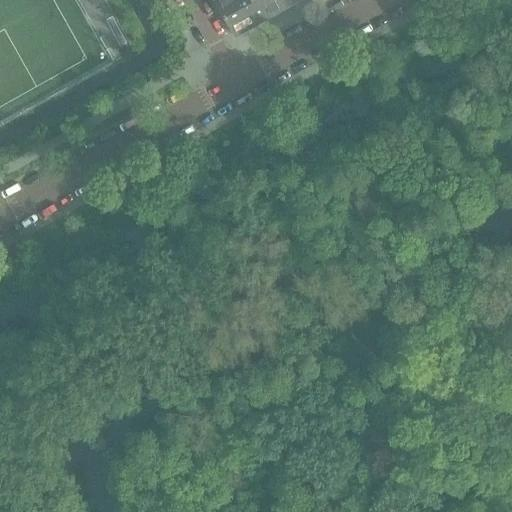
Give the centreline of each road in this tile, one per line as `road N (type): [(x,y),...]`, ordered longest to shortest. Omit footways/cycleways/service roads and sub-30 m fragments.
road 1 (unclassified): [(0,216),(237,82)]
road 2 (unclassified): [(237,82),(383,0)]
